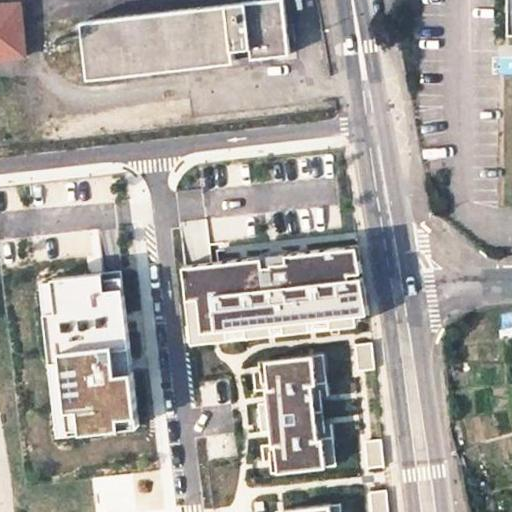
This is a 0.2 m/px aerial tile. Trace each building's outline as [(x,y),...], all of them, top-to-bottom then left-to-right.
[(257,0),(84,21),(91,77),(235,59),(234,49),(254,46),(255,57),(291,52),(285,0),(257,0)] [(0,4),(0,58),(26,56),(21,3),(0,4)] [(320,194),(288,197),(291,234),(323,231),(320,194)] [(187,316),(364,300),(359,239),(181,254),(187,316)] [(63,432),(138,422),(121,265),(92,268),(91,252),(42,258),(63,432)] [(319,383),(329,382),(326,354),(316,355),(319,383)] [(316,355),(266,360),(269,388),(266,388),(267,402),(271,430),(272,444),(275,444),(279,471),(328,466),(325,438),(321,438),(320,432),(315,390),(315,384),(319,383),(316,355)] [(320,432),(327,431),(322,390),(315,390),(320,432)] [(261,432),(271,430),(267,402),(258,403),(261,432)] [(328,466),(338,465),(335,437),(325,438),(328,466)] [(332,511),(343,511),(342,503),(332,504),(332,511)]
